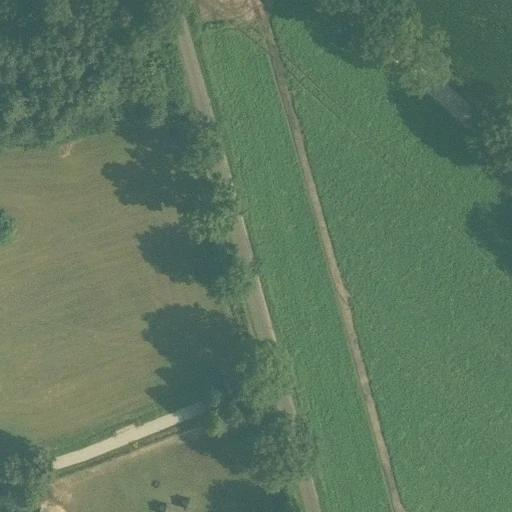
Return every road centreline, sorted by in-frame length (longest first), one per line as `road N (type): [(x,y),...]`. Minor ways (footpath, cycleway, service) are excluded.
road 1 (unclassified): [(312,511),(174,0)]
road 2 (track): [(276,375),(0,485)]
road 3 (unclassified): [(511,156),(348,0)]
